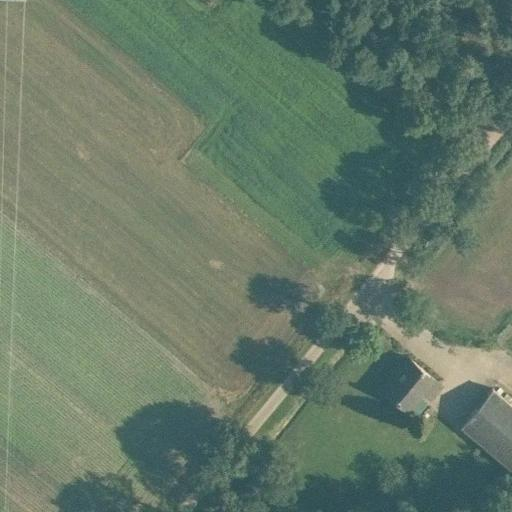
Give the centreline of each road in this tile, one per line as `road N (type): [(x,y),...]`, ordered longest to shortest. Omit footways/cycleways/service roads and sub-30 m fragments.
road 1 (unclassified): [(183,511),(370,285)]
road 2 (track): [(370,285),(511,113)]
